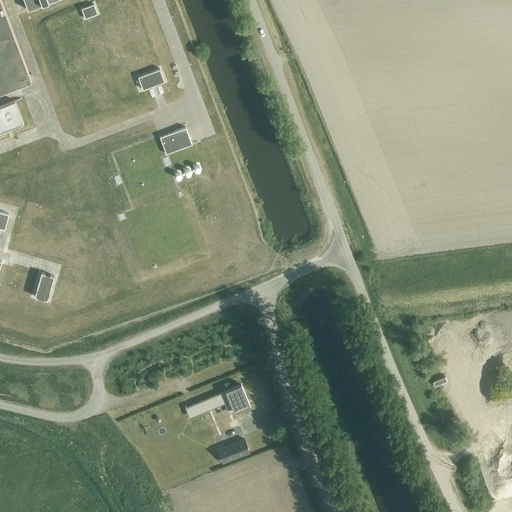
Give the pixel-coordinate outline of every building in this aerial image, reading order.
[(0,0),(0,91),(0,92),(31,80),(0,0),(24,0),(28,10),(53,0),(0,0)] [(94,4),(81,9),(85,18),(97,14),(94,4)] [(164,81),(160,69),(138,77),(143,89),(164,81)] [(15,101),(0,106),(0,132),(24,124),(15,101)] [(160,136),(166,153),(192,143),(186,127),(160,136)] [(178,178),(204,169),(201,161),(175,170),(178,178)] [(0,227),(4,229),(9,214),(0,211),(0,227)] [(33,294),(45,298),(51,275),(40,272),(33,294)] [(241,384),(185,407),(188,416),(225,400),(230,413),(247,406),(244,398),(246,397),(241,384)] [(213,451),(218,464),(245,454),(240,441),(213,451)]
